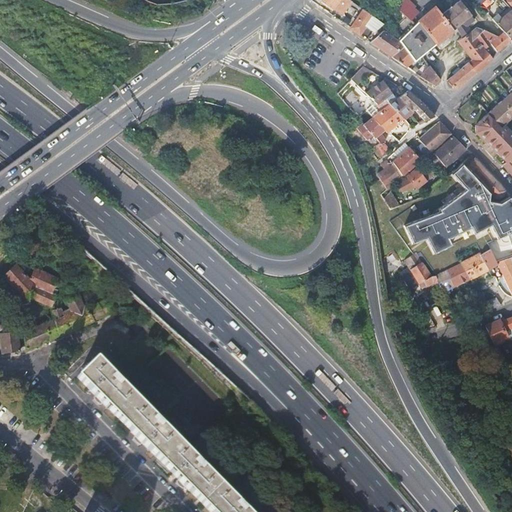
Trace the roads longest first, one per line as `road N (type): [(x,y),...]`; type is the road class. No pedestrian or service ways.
road 1 (motorway): [(154,94),(245,98),(312,157),(332,206),(322,252),(295,266),(263,264),(242,255),(0,51)]
road 2 (motorway): [(443,511),(218,271),(0,90)]
road 3 (motorway): [(478,511),(395,374),(372,305),(346,170),(300,102)]
road 4 (motorway): [(0,135),(198,303),(331,439)]
road 5 (motorway): [(0,169),(331,439)]
road 6 (secondary): [(188,45),(0,184)]
road 7 (residential): [(29,354),(185,511)]
road 8 (secondary): [(0,209),(154,94)]
road 9 (residential): [(289,0),(441,111)]
road 10 (motorway): [(216,25),(130,31),(58,0)]
road 11 (residential): [(0,427),(98,511)]
